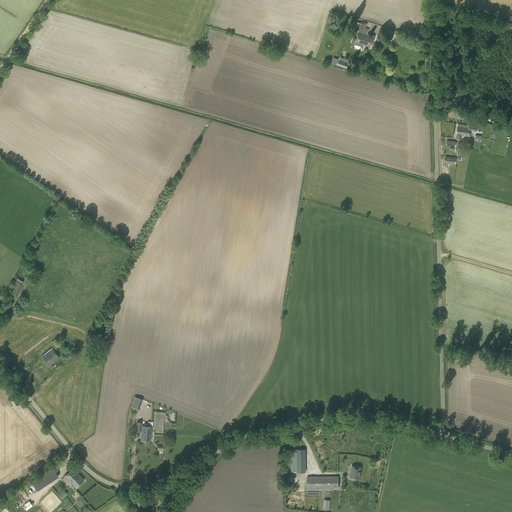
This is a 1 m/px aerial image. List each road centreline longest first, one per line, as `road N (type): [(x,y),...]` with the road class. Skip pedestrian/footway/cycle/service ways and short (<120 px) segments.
road 1 (unclassified): [(442,435),(346,413),(254,433),(151,483),(124,487),(86,468),(0,361)]
road 2 (unclassified): [(442,435),(429,0)]
